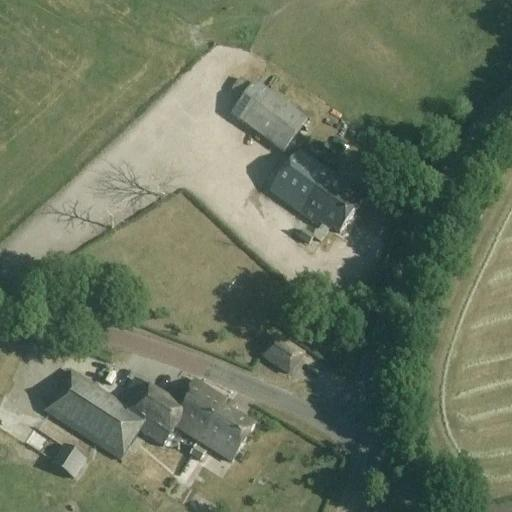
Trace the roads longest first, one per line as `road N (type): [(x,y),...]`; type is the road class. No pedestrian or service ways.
road 1 (tertiary): [(338,428),(363,386),(429,213),(472,137),(511,95)]
road 2 (tertiary): [(338,428),(159,350),(0,302)]
